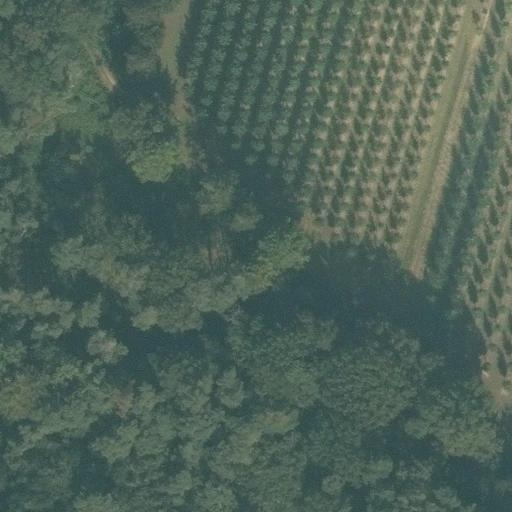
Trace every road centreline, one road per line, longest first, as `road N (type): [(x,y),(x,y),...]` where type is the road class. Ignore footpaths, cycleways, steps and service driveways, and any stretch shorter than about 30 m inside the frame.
road 1 (track): [(72,0),(86,26),(67,88),(359,346),(511,510)]
road 2 (track): [(359,346),(0,374)]
